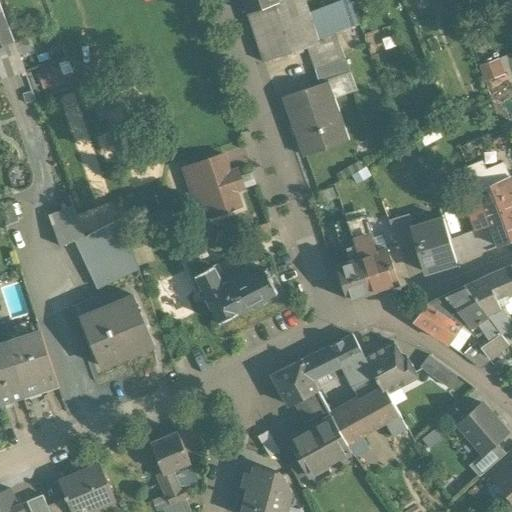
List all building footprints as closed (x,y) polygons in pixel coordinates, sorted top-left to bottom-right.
[(242,0),(246,13),(275,3),(275,2),(274,0),(242,0)] [(280,0),(275,2),(275,3),(246,13),(263,63),(298,51),(296,46),(304,43),(305,44),(317,40),(309,15),(304,0),(280,0)] [(348,1),(309,15),(317,40),(358,25),(348,1)] [(0,47),(14,42),(4,14),(0,3),(0,47)] [(14,42),(0,47),(0,78),(0,79),(24,71),(14,42)] [(344,60),(315,70),(320,85),(322,84),(323,86),(350,76),(344,60)] [(501,60),(483,65),(487,81),(505,76),(501,60)] [(65,62),(41,69),(45,87),(69,80),(65,62)] [(323,86),(322,84),(320,85),(284,98),(304,157),(343,143),(323,86)] [(32,91),(22,95),(25,104),(35,100),(32,91)] [(183,170),(202,222),(240,208),(235,192),(244,189),(238,172),(229,175),(222,156),(183,170)] [(511,206),(511,187),(509,179),(462,198),(475,232),(489,227),(497,248),(511,241),(511,210),(510,207),(511,206)] [(17,221),(11,202),(0,207),(0,212),(5,226),(17,221)] [(73,207),(49,218),(61,248),(84,238),(73,207)] [(408,215),(387,222),(400,254),(417,249),(411,229),(412,228),(408,215)] [(388,250),(376,254),(363,216),(346,221),(351,237),(352,237),(355,247),(359,259),(370,293),(398,284),(388,250)] [(412,228),(411,229),(417,249),(424,274),(456,264),(444,225),(442,219),(412,228)] [(84,238),(76,242),(100,289),(138,270),(120,220),(84,238)] [(351,237),(346,221),(336,225),(340,237),(338,237),(342,251),(355,247),(352,237),(351,237)] [(267,224),(247,230),(251,240),(270,234),(267,224)] [(359,259),(336,267),(346,301),(370,293),(359,259)] [(224,276),(218,263),(212,266),(219,279),(224,276)] [(247,265),(226,275),(230,283),(248,274),(250,278),(253,276),(247,265)] [(224,276),(219,279),(212,266),(195,275),(201,288),(199,294),(200,296),(206,298),(219,323),(237,314),(237,313),(277,293),(266,270),(253,276),(250,278),(248,274),(230,283),(226,275),(224,276)] [(511,269),(511,267),(464,287),(480,308),(491,302),(495,300),(507,295),(508,298),(511,295),(511,269)] [(480,308),(464,287),(427,304),(462,327),(466,330),(477,323),(488,341),(498,333),(480,308)] [(122,308),(83,324),(102,368),(153,347),(132,298),(120,303),(122,308)] [(491,302),(480,308),(498,333),(509,328),(495,300),(491,302)] [(462,327),(427,304),(413,322),(449,346),(462,327)] [(509,328),(498,333),(507,344),(511,342),(511,335),(510,330),(509,328)] [(479,339),(470,333),(456,351),(464,356),(476,343),(479,339)] [(481,347),(476,343),(464,356),(483,370),(493,360),(490,357),(508,345),(507,344),(498,333),(488,341),(481,347)] [(41,336),(7,348),(24,399),(58,388),(41,336)] [(381,390),(352,336),(322,351),(330,367),(342,360),(364,399),(331,418),(346,445),(386,422),(393,436),(407,429),(384,388),(381,390)] [(391,343),(367,356),(384,388),(387,388),(395,384),(397,389),(414,379),(403,357),(399,359),(391,343)] [(322,351),(272,377),(288,405),(293,402),(316,391),(309,377),(316,373),(330,367),(322,351)] [(0,406),(24,399),(9,354),(0,357),(0,406)] [(455,375),(426,355),(417,368),(446,388),(455,375)] [(316,391),(293,402),(308,430),(331,418),(316,391)] [(508,433),(481,403),(456,424),(482,454),(483,455),(495,444),(508,433)] [(308,430),(289,440),(290,442),(307,474),(309,477),(327,467),(324,462),(348,449),(346,445),(331,418),(308,430)] [(279,452),(267,431),(257,437),(270,458),(279,452)] [(178,433),(150,444),(163,475),(189,464),(178,433)] [(307,474),(290,442),(279,448),(297,479),(307,474)] [(505,455),(495,444),(483,455),(482,454),(467,467),(478,479),(482,475),(505,455)] [(505,455),(482,475),(491,485),(495,482),(494,480),(511,464),(511,456),(509,452),(505,455)] [(511,464),(494,480),(495,482),(511,501),(511,500),(511,464)] [(98,465),(58,482),(65,499),(70,511),(91,511),(114,502),(98,465)] [(275,473),(253,468),(251,474),(244,473),(241,486),(248,488),(241,511),(284,511),(289,494),(279,491),(281,483),(281,481),(280,478),(278,476),(277,474),(275,473)] [(0,511),(18,511),(9,490),(0,493),(0,511)] [(42,496),(26,503),(30,511),(49,511),(47,507),(42,496)] [(70,511),(65,499),(47,507),(49,511),(70,511)] [(189,511),(185,499),(163,508),(164,511),(189,511)]
